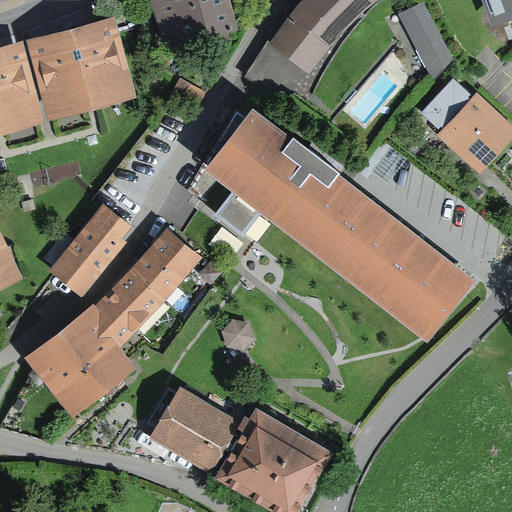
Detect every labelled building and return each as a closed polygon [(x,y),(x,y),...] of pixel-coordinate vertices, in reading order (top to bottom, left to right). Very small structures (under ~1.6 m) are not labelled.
[(150,0),(163,48),(238,28),(230,0),(150,0)] [(340,33),(366,7),(376,0),(299,0),(288,14),(267,41),(266,41),(244,76),(284,101),(304,69),(309,72),(329,45),(340,33)] [(452,56),(422,0),(421,0),(397,13),(432,79),(452,56)] [(511,0),(481,0),(491,24),(509,17),(511,24),(511,0)] [(136,95),(114,13),(26,37),(48,119),(136,95)] [(22,38),(0,44),(0,131),(44,120),(22,38)] [(440,130),(474,93),(454,75),(420,111),(440,130)] [(205,92),(185,81),(176,97),(196,108),(205,92)] [(511,138),(511,123),(476,90),(474,93),(440,130),(436,134),(479,173),(511,138)] [(351,181),(338,170),(342,165),(311,141),(307,146),(252,104),(204,167),(232,189),(213,213),(231,227),(242,235),(261,211),(428,340),(477,277),(351,181)] [(388,178),(404,155),(381,139),(359,172),(369,179),(376,169),(388,178)] [(123,236),(132,225),(103,201),(48,269),(82,296),(127,240),(123,236)] [(0,228),(0,287),(23,277),(0,228)] [(194,258),(169,234),(100,308),(93,319),(113,345),(194,258)] [(210,284),(222,272),(210,260),(198,273),(210,284)] [(226,346),(245,350),(255,338),(251,322),(231,318),(221,330),(226,346)] [(125,362),(113,345),(93,319),(43,358),(76,400),(125,362)] [(149,438),(210,472),(241,419),(179,384),(149,438)] [(296,511),(332,451),(255,405),(249,416),(245,413),(237,426),(241,429),(213,476),(274,511),(296,511)]
